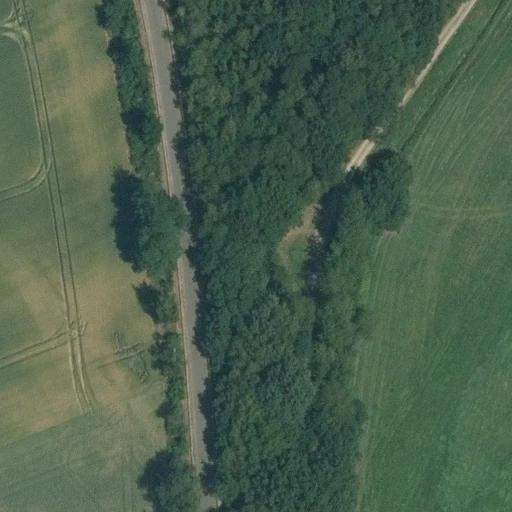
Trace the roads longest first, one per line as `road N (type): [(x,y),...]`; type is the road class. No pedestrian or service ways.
road 1 (track): [(467,0),(345,176),(324,236),(310,315),(306,511)]
road 2 (unclassified): [(226,511),(182,49),(166,0)]
